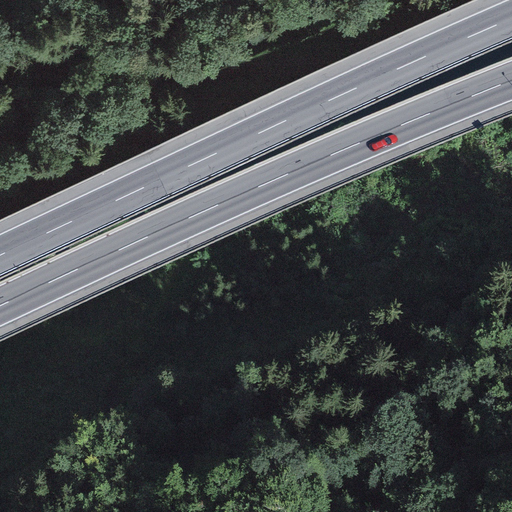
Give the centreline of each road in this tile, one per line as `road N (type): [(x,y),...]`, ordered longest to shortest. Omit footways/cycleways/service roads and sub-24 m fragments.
road 1 (motorway): [(511,18),(0,255)]
road 2 (motorway): [(0,306),(511,80)]
